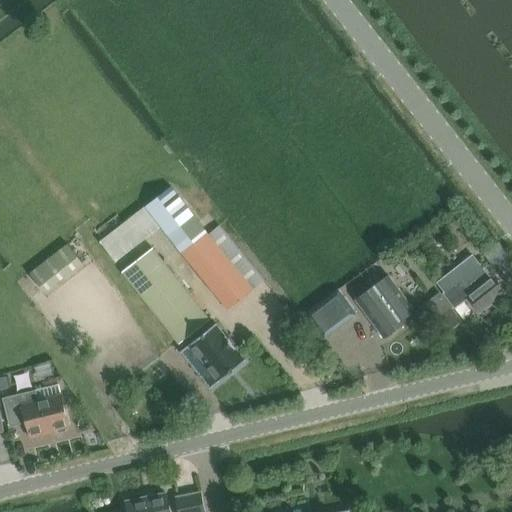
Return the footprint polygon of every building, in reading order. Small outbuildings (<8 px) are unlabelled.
[(181,252),(206,233),(172,188),(146,208),(181,252)] [(161,228),(145,208),(99,243),(115,263),(161,228)] [(254,290),(263,282),(264,281),(220,227),(210,235),(209,235),(183,256),(228,311),(254,290)] [(46,291),(88,267),(74,243),(32,266),(46,291)] [(180,344),(209,320),(153,250),(124,274),(180,344)] [(480,312),(505,293),(492,276),(490,278),(483,269),(464,283),(461,281),(443,295),(455,310),(469,298),(480,312)] [(407,318),(415,312),(389,277),(381,283),(381,282),(356,300),(385,339),(409,321),(407,318)] [(339,291),(306,314),(325,339),(358,315),(339,291)] [(443,318),(453,310),(440,294),(430,301),(443,318)] [(127,321),(102,341),(127,372),(152,353),(127,321)] [(217,324),(191,345),(220,382),(246,361),(236,348),(227,337),(217,324)] [(27,423),(31,439),(47,435),(47,433),(57,430),(60,433),(66,432),(66,428),(69,427),(61,395),(40,401),(38,390),(4,399),(11,427),(27,423)] [(169,511),(167,494),(126,502),(128,511),(169,511)] [(180,511),(204,511),(201,494),(178,498),(180,511)]
